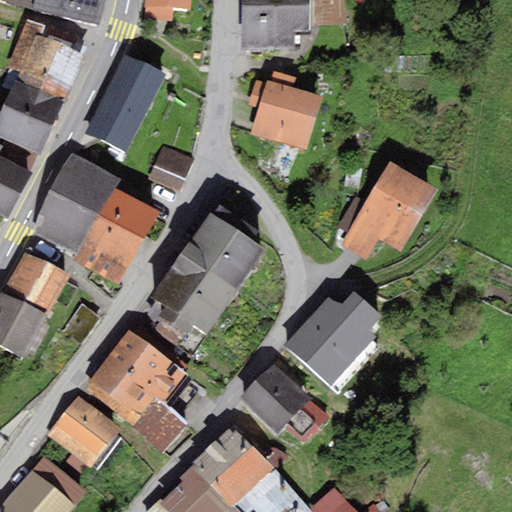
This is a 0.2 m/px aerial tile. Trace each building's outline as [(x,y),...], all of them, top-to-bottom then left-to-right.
[(0,0),(31,10),(33,0),(0,0)] [(33,0),(31,10),(65,19),(69,0),(33,0)] [(104,0),(69,0),(65,19),(98,26),(104,0)] [(191,0),(144,0),(145,5),(173,8),(191,9),(191,0)] [(308,0),(309,7),(309,27),(347,26),(346,0),(308,0)] [(173,8),(145,5),(144,19),(172,21),(173,8)] [(309,27),(309,7),(242,7),(242,50),(295,50),(295,32),(309,32),(309,27)] [(77,40),(28,19),(9,67),(20,72),(16,81),(65,101),(84,56),(72,51),(77,40)] [(125,152),(166,75),(126,54),(85,132),(125,152)] [(306,150),(322,97),(291,88),(294,79),(274,72),(271,81),(266,80),(265,84),(256,81),(249,105),(258,108),(250,132),(306,150)] [(16,81),(0,115),(0,137),(41,156),(65,101),(16,81)] [(179,193),(194,159),(165,146),(150,180),(179,193)] [(121,180),(72,154),(33,229),(78,254),(115,188),(121,180)] [(0,215),(7,219),(32,174),(0,156),(0,215)] [(435,189),(390,163),(343,244),(366,258),(377,238),(399,251),(435,189)] [(160,212),(115,188),(78,254),(74,261),(119,285),(160,212)] [(220,205),(213,216),(254,242),(261,232),(220,205)] [(213,216),(209,213),(190,242),(245,278),(264,249),(254,242),(213,216)] [(226,307),(245,278),(190,242),(171,271),(226,307)] [(23,252),(2,290),(47,315),(68,277),(23,252)] [(209,334),(226,307),(171,271),(153,298),(165,306),(158,317),(186,336),(194,325),(209,334)] [(0,345),(24,358),(47,315),(2,290),(0,294),(0,345)] [(331,387),(376,338),(370,332),(382,318),(353,292),(341,306),(329,295),(284,345),(331,387)] [(82,346),(100,319),(81,306),(62,333),(82,346)] [(189,375),(128,330),(106,360),(155,397),(166,405),(189,375)] [(133,426),(155,397),(106,360),(89,382),(93,385),(88,391),(133,426)] [(278,435),(311,398),(273,363),(240,399),(278,435)] [(48,435),(90,468),(121,428),(79,395),(48,435)] [(166,405),(155,397),(133,426),(163,453),(188,422),(166,405)] [(190,465),(192,467),(232,506),(273,469),(232,424),(190,465)] [(31,470),(76,507),(87,493),(43,456),(31,470)] [(236,511),(232,506),(192,467),(178,479),(182,481),(146,511),(236,511)] [(305,503),(273,469),(232,506),(236,511),(311,511),(312,511),(311,510),(305,503)] [(0,511),(71,511),(76,507),(31,470),(0,507),(0,511)] [(356,511),(335,488),(311,510),(312,511),(311,511),(356,511)]
